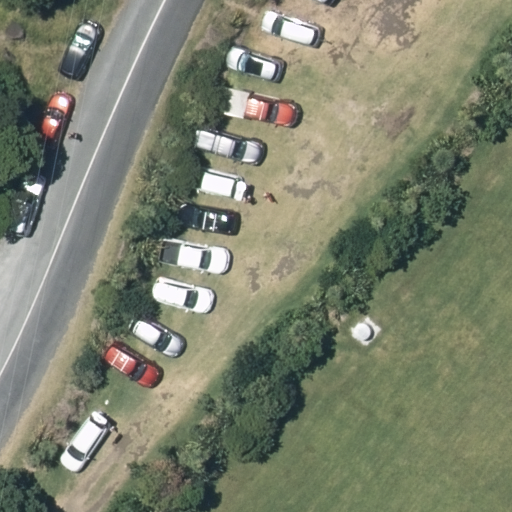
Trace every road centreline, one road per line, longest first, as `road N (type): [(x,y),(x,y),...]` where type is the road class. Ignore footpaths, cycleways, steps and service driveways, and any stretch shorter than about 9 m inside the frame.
road 1 (residential): [(172,0),(0,383)]
road 2 (track): [(156,36),(64,58),(0,51)]
